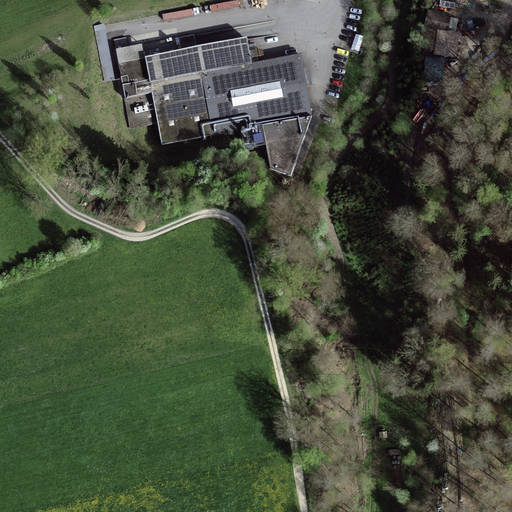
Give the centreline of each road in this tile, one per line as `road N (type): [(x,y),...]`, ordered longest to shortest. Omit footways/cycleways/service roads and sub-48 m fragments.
road 1 (track): [(303,511),(243,230),(216,213),(126,237),(73,214),(0,136)]
road 2 (track): [(397,0),(389,101),(341,154),(326,199),(375,387),(372,511)]
road 3 (unknown): [(338,19),(113,32)]
road 4 (track): [(507,13),(427,103)]
